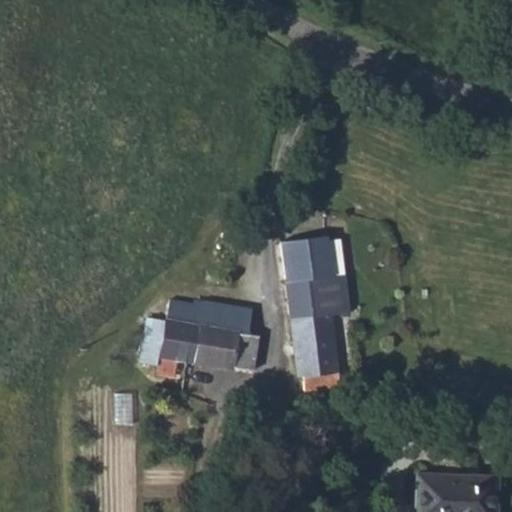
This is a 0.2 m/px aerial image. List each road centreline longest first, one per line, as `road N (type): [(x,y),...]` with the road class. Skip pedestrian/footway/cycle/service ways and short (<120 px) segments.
road 1 (unclassified): [(332,42),(300,101),(270,202),(264,244),(272,371),(222,402),(199,511)]
road 2 (unclassified): [(511,110),(419,83),(332,42)]
